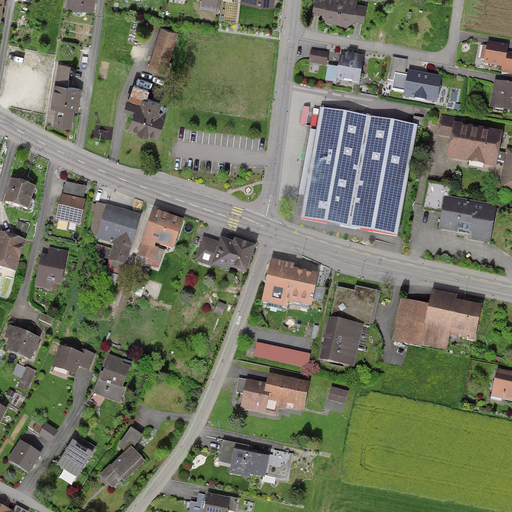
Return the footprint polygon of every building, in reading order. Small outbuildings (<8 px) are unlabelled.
[(357,0),(314,0),(312,14),(322,16),(322,18),(327,23),(347,27),(354,22),(364,24),(367,7),(357,5),(357,0)] [(177,32),(162,27),(151,64),(166,69),(177,32)] [(506,46),(488,43),(485,61),(502,65),(506,46)] [(328,52),(311,49),(309,62),(326,65),(328,52)] [(360,61),(340,58),(336,78),(356,82),(360,61)] [(438,78),(409,72),(404,95),(434,100),(438,78)] [(511,85),(495,83),(491,106),(511,110),(511,85)] [(80,88),(56,85),(53,104),(58,105),(56,122),(71,124),(73,107),(77,107),(80,88)] [(160,131),(166,110),(161,108),(163,102),(143,96),(142,100),(130,97),(127,107),(137,110),(133,123),(160,131)] [(412,128),(321,112),(304,209),(303,215),(394,231),(412,128)] [(499,135),(455,126),(449,155),(493,164),(499,135)] [(511,151),(507,151),(501,187),(511,189),(511,151)] [(33,187),(17,182),(11,203),(27,208),(33,187)] [(85,201),(63,197),(59,218),(80,223),(85,201)] [(494,207),(445,198),(441,224),(490,232),(494,207)] [(139,216),(109,207),(100,237),(116,242),(112,259),(126,263),(139,216)] [(183,222),(156,212),(147,238),(174,248),(183,222)] [(26,239),(0,231),(0,265),(16,270),(26,239)] [(248,271),(256,247),(238,241),(237,244),(223,240),(215,265),(229,269),(230,266),(248,271)] [(111,248),(97,244),(93,255),(108,259),(111,248)] [(48,255),(41,254),(35,286),(51,289),(52,282),(61,284),(68,251),(49,247),(48,255)] [(307,302),(312,276),(270,268),(265,294),(307,302)] [(379,295),(337,285),(330,315),(372,325),(379,295)] [(475,340),(483,303),(456,298),(457,294),(432,289),(429,304),(401,298),(392,340),(447,351),(451,335),(475,340)] [(222,315),(226,303),(219,301),(215,312),(222,315)] [(359,327),(330,321),(323,357),(351,362),(359,327)] [(17,331),(9,349),(30,358),(38,340),(17,331)] [(83,355),(61,347),(54,366),(76,373),(83,355)] [(131,363),(110,357),(103,380),(123,386),(131,363)] [(37,370),(26,366),(19,387),(30,391),(37,370)] [(493,395),(511,398),(511,380),(497,377),(493,395)] [(299,407),(304,385),(269,378),(268,386),(248,382),(244,406),(275,412),(277,403),(299,407)] [(46,423),(38,435),(50,443),(58,430),(46,423)] [(93,454),(74,442),(60,465),(79,477),(93,454)] [(41,455),(21,443),(11,460),(30,472),(41,455)] [(142,458),(132,448),(113,467),(123,477),(142,458)] [(265,459),(234,453),(230,471),(262,478),(265,459)] [(223,511),(226,499),(207,496),(204,511),(223,511)]
